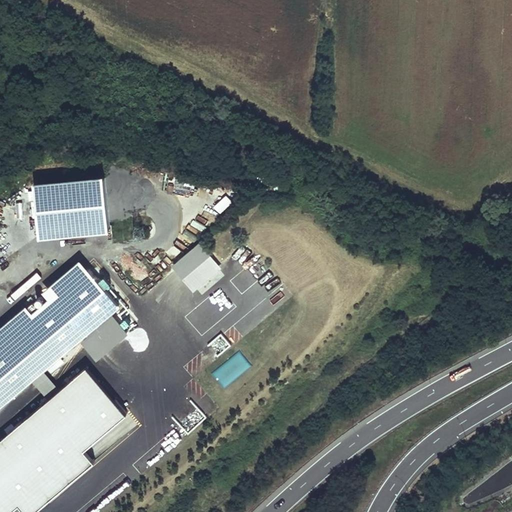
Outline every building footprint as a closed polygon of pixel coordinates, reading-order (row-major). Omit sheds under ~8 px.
[(106,175),(36,182),(43,231),(113,226),(106,175)] [(200,241),(172,265),(195,291),(223,267),(200,241)] [(0,412),(129,303),(94,264),(0,345),(0,412)] [(153,308),(164,297),(156,289),(145,300),(153,308)] [(118,317),(131,332),(141,323),(128,309),(118,317)] [(99,361),(130,333),(115,316),(84,344),(99,361)] [(33,511),(93,461),(82,449),(125,413),(86,366),(0,439),(0,511),(7,511),(18,503),(25,511),(33,511)]
